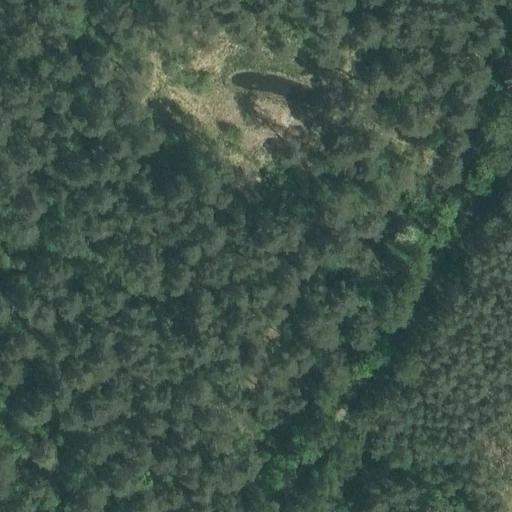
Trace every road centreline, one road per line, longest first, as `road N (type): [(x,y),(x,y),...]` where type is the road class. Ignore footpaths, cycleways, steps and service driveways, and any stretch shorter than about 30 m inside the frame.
road 1 (track): [(247,511),(511,115)]
road 2 (track): [(79,511),(0,387)]
